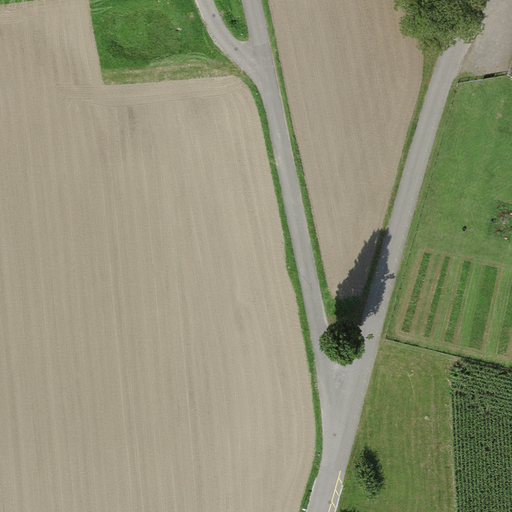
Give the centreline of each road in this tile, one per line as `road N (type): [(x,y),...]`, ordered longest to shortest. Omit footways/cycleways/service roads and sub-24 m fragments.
road 1 (residential): [(483,0),(445,86),(341,424)]
road 2 (unclassified): [(252,0),(341,424)]
